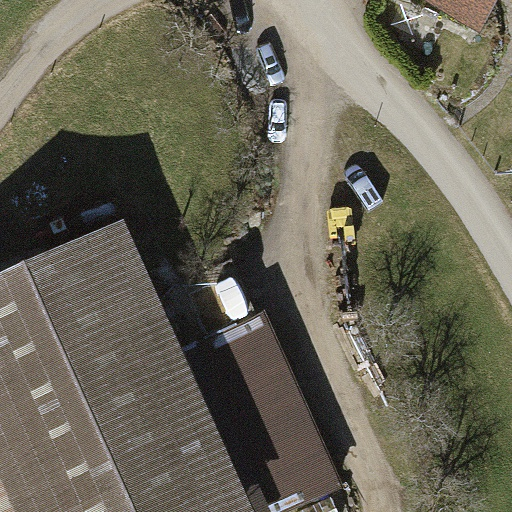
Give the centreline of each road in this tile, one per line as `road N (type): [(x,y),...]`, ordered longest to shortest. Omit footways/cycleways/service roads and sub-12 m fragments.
road 1 (track): [(310,24),(281,275),(294,329),(360,477),(365,511)]
road 2 (unclassified): [(511,271),(432,149),(310,24),(304,0)]
